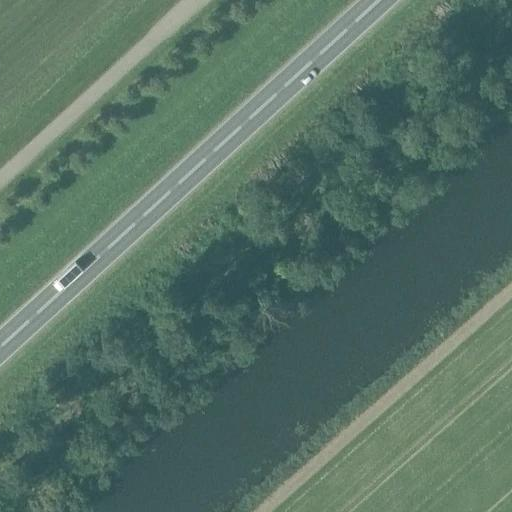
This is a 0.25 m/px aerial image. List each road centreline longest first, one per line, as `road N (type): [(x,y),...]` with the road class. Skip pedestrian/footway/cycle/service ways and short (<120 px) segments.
road 1 (trunk): [(0,342),(376,0)]
road 2 (unclassified): [(0,179),(196,0)]
